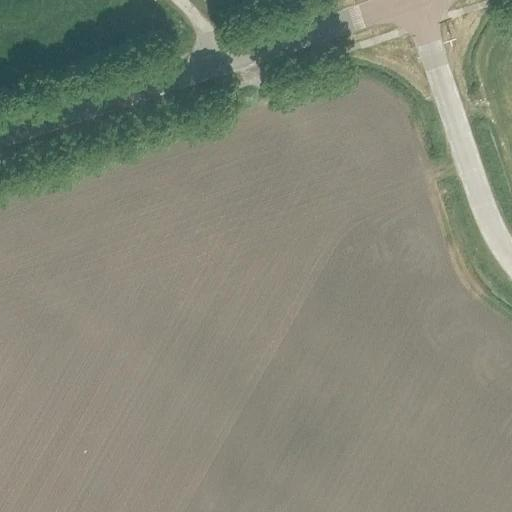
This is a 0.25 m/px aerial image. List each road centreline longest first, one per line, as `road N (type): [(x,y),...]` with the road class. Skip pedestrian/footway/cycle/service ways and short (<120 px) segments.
road 1 (secondary): [(0,138),(406,0)]
road 2 (tertiary): [(511,263),(486,222),(416,0)]
